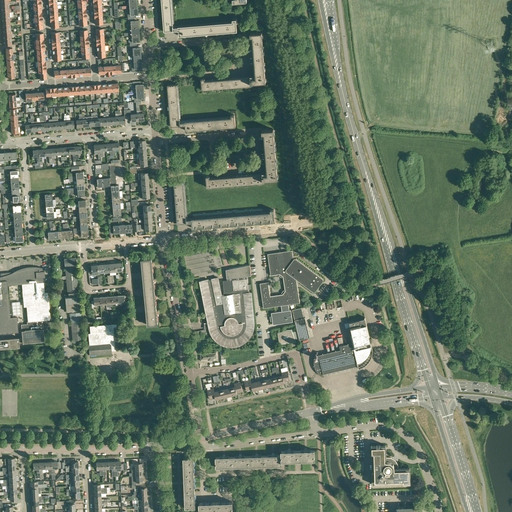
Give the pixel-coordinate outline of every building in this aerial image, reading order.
[(170,0),(160,0),(162,19),(163,31),(175,30),(178,30),(178,36),(237,31),(236,19),(232,20),(232,22),(231,22),(173,26),(170,0)] [(127,12),(128,18),(132,18),(132,15),(137,15),(137,8),(130,8),(130,12),(127,12)] [(132,18),(128,18),(129,25),(131,24),(131,28),(130,28),(138,28),(138,21),(132,21),(132,18)] [(256,74),(252,75),(251,75),(205,79),(205,78),(204,79),(201,79),(202,86),(202,87),(202,90),(252,86),(251,83),(254,83),(266,82),(261,32),(257,32),(256,32),(249,33),(250,36),(253,36),(256,71),(256,74)] [(129,39),(130,45),(134,45),(134,42),(140,41),(139,34),(132,35),(132,39),(129,39)] [(134,45),(130,45),(130,52),(133,51),(133,55),(141,54),(140,47),(135,48),(134,45)] [(134,62),(134,65),(132,66),(132,72),(137,71),(136,69),(142,68),(141,61),(134,62)] [(190,87),(198,87),(198,78),(190,78),(190,87)] [(133,88),(136,88),(136,91),(143,91),(143,84),(137,84),(137,81),(133,82),(133,88)] [(167,85),(167,88),(170,126),(185,125),(185,131),(235,126),(234,115),(231,115),(231,117),(180,121),(177,84),(173,84),(172,84),(167,85)] [(135,102),(141,101),(139,101),(138,99),(144,98),(143,91),(136,91),(137,95),(134,95),(135,102)] [(267,172),(212,176),(209,177),(209,176),(205,176),(206,187),(263,182),(263,180),(277,179),(273,129),(261,130),(262,134),(264,133),(267,172)] [(143,173),(140,173),(138,173),(138,180),(141,179),(141,180),(148,179),(148,170),(143,171),(143,173)] [(183,181),(173,182),(177,224),(190,223),(191,223),(192,228),(275,221),(274,209),(270,210),(270,212),(269,212),(186,219),(183,181)] [(267,254),(271,275),(280,274),(281,275),(283,276),(284,283),(293,282),(294,280),(297,282),(296,279),(304,285),(313,291),(313,292),(314,292),(314,291),(315,291),(323,281),(323,280),(323,279),(296,259),(295,258),(294,258),(294,259),(293,259),(293,256),(292,250),(267,254)] [(65,305),(66,311),(80,310),(79,303),(78,296),(77,296),(77,292),(78,292),(76,265),(76,258),(63,259),(64,266),(67,293),(68,293),(68,297),(64,297),(65,305)] [(141,259),(142,263),(147,325),(157,324),(157,316),(155,299),(154,283),(152,267),(151,259),(141,259)] [(251,276),(250,265),(228,269),(226,269),(226,270),(226,271),(227,280),(222,281),(224,295),(222,295),(219,277),(210,279),(201,281),(210,323),(204,323),(204,326),(204,329),(211,327),(211,329),(211,330),(212,332),(214,336),(215,337),(218,340),(221,342),(222,343),(225,344),(229,345),(231,345),(235,345),(238,344),(240,343),(243,341),(246,339),(247,338),(249,335),(251,331),(251,330),(252,326),(252,323),(250,292),(249,292),(248,289),(252,289),(252,284),(248,284),(247,278),(247,276),(251,276)] [(0,333),(18,332),(17,317),(10,317),(7,285),(22,284),(23,304),(26,303),(28,324),(21,324),(21,330),(21,331),(22,343),(44,341),(43,333),(48,333),(47,325),(49,325),(48,322),(47,322),(47,320),(49,320),(49,318),(47,293),(47,292),(46,292),(44,292),(43,277),(45,277),(44,271),(43,271),(42,268),(39,267),(36,267),(33,267),(30,267),(27,267),(24,268),(21,268),(18,270),(15,271),(12,273),(10,273),(10,272),(5,272),(0,273),(1,276),(0,276),(0,333)] [(283,294),(270,296),(267,296),(268,300),(262,301),(263,308),(281,306),(288,304),(297,303),(300,303),(297,288),(297,282),(294,280),(293,282),(284,283),(285,291),(284,293),(283,294)] [(260,283),(261,292),(262,301),(268,300),(267,296),(270,296),(268,282),(267,282),(260,283)] [(123,295),(117,295),(118,303),(123,302),(124,305),(127,305),(127,295),(123,295)] [(93,297),(94,300),(91,301),(92,308),(94,308),(94,305),(100,304),(100,297),(93,297)] [(12,302),(12,315),(20,314),(19,301),(12,302)] [(289,310),(288,304),(281,306),(282,311),(271,313),(272,316),(272,319),(272,321),(273,325),(293,322),(291,310),(289,310)] [(296,325),(297,331),(299,339),(309,337),(305,317),(304,317),(301,307),(298,308),(292,310),(296,325)] [(70,313),(72,341),(83,340),(81,312),(80,312),(70,313)] [(372,349),(372,348),(365,318),(349,322),(352,334),(351,335),(352,343),(339,346),(340,349),(318,355),(317,352),(316,353),(315,355),(314,357),(314,359),(314,361),(314,363),(314,365),(314,367),(315,369),(316,371),(317,372),(319,374),(320,375),(322,376),(324,377),(323,374),(358,366),(359,369),(362,367),(364,367),(365,365),(367,364),(368,363),(369,362),(370,360),(371,358),(372,357),(372,355),(372,353),(372,351),(372,349)] [(90,333),(88,333),(89,340),(89,345),(89,346),(89,355),(111,353),(111,349),(123,348),(122,340),(121,331),(121,327),(116,327),(116,324),(107,324),(90,326),(90,330),(90,333)] [(292,332),(291,330),(285,330),(285,331),(278,333),(279,345),(291,343),(295,342),(294,340),(299,339),(297,331),(292,332)] [(18,337),(0,338),(0,348),(19,347),(18,337)] [(221,363),(220,351),(197,353),(200,368),(216,367),(216,364),(221,363)] [(282,372),(282,374),(284,383),(284,382),(290,380),(288,371),(282,372)] [(251,382),(250,380),(244,381),(246,391),(252,389),(253,391),(251,382)] [(234,383),(235,385),(237,394),(237,393),(243,392),(240,382),(234,383)] [(216,399),(214,390),(213,388),(207,390),(209,399),(215,398),(216,399)] [(386,445),(371,445),(371,453),(373,453),(373,472),(372,472),(372,484),(383,484),(383,482),(402,481),(403,483),(410,483),(410,468),(399,468),(397,468),(397,466),(397,465),(396,463),(395,462),(394,460),(393,459),(391,458),(389,458),(388,458),(386,458),(386,445)] [(288,450),(281,451),(281,455),(281,461),(298,460),(297,450),(290,450),(288,450)] [(305,450),(297,450),(298,460),(314,460),(314,450),(307,450),(305,450)] [(256,456),(248,456),(249,466),(265,465),(265,455),(258,456),(256,456)] [(272,455),(265,455),(265,465),(281,465),(281,461),(281,455),(274,455),(272,455)] [(223,457),(215,457),(216,467),(232,467),(232,456),(225,457),(223,457)] [(239,456),(232,456),(232,467),(249,466),(248,456),(242,456),(239,456)] [(184,468),(184,475),(194,474),(193,458),(183,458),(184,465),(184,466),(184,468)] [(184,484),(185,491),(195,491),(194,474),(184,475),(184,481),(184,483),(184,484)] [(134,491),(134,494),(146,493),(146,487),(143,487),(143,484),(136,484),(131,485),(131,488),(136,488),(136,491),(134,491)] [(185,508),(195,507),(195,503),(195,491),(185,491),(185,498),(185,499),(185,500),(185,508)] [(216,511),(216,502),(199,503),(199,511),(216,511)] [(220,511),(233,511),(232,502),(216,502),(216,511),(220,511)]
